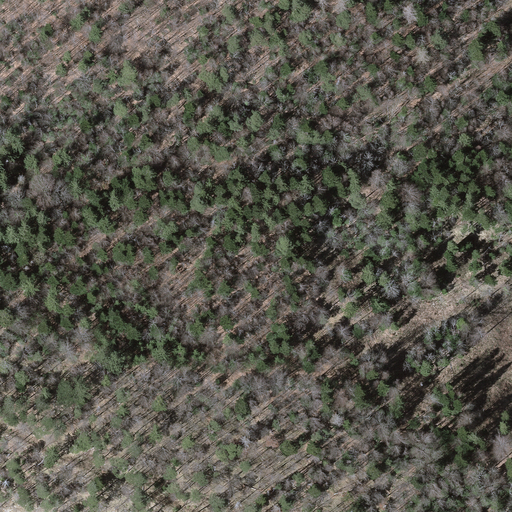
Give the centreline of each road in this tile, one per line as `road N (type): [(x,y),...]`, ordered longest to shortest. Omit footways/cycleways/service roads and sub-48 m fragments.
road 1 (track): [(21,0),(124,59),(242,111),(285,120),(376,115),(511,67)]
road 2 (track): [(239,375),(338,366),(465,315),(511,308)]
road 3 (track): [(193,511),(0,425)]
